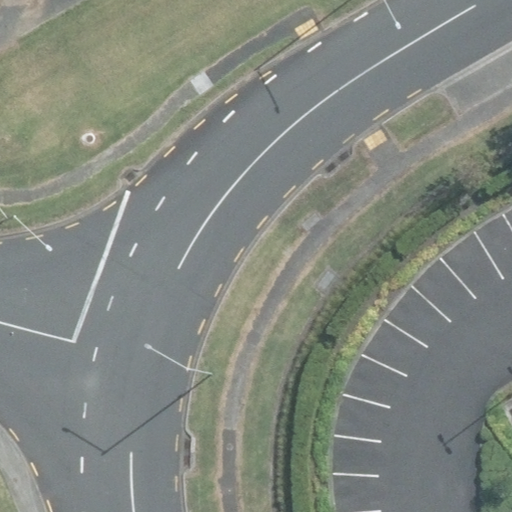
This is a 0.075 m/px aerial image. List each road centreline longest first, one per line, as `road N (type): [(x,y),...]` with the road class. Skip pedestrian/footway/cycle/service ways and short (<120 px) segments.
road 1 (unclassified): [(122,361),(237,172),(305,107),(491,0)]
road 2 (unclassified): [(128,511),(117,389),(122,361)]
road 3 (unclassified): [(122,361),(0,321)]
